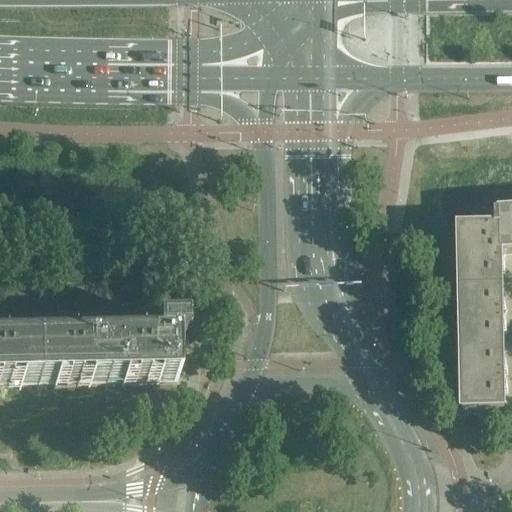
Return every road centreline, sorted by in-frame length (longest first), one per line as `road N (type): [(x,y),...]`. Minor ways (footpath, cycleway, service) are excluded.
road 1 (secondary): [(375,395),(321,276),(323,78)]
road 2 (secondary): [(267,78),(267,320),(242,395)]
road 3 (primary): [(0,74),(267,78)]
road 4 (primary): [(323,78),(511,76)]
road 5 (secondary): [(375,395),(302,382),(242,395)]
